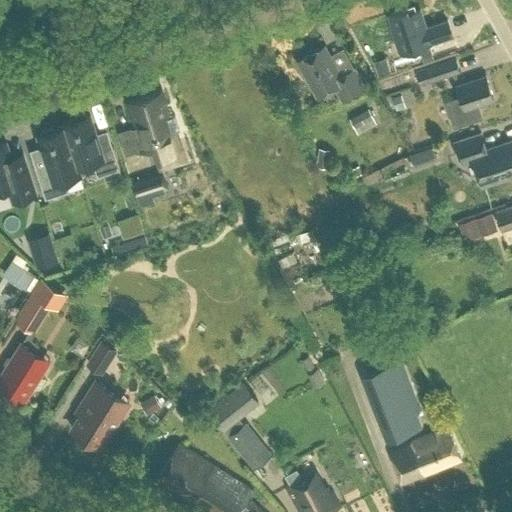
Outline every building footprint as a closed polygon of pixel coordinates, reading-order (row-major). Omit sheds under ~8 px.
[(409,12),(408,7),(389,13),(401,51),(453,34),(448,19),(427,26),(420,8),(409,12)] [(341,74),(325,44),(298,58),(317,95),(335,85),(343,100),(366,87),(354,66),(341,74)] [(461,72),(457,56),(416,69),(421,84),(461,72)] [(460,94),(445,99),(454,126),(482,116),(478,104),(495,98),(487,74),(457,84),(460,94)] [(162,90),(128,101),(136,124),(119,130),(126,153),(139,149),(138,146),(145,143),(147,149),(144,150),(144,151),(150,149),(154,152),(161,149),(163,145),(179,140),(175,129),(180,128),(175,114),(168,116),(164,103),(166,102),(162,90)] [(63,120),(64,124),(77,164),(93,159),(97,173),(119,166),(112,143),(100,147),(89,112),(87,112),(83,110),(75,113),(73,117),(63,120)] [(376,111),(357,122),(364,134),(383,122),(376,111)] [(80,172),(77,164),(64,124),(54,127),(50,124),(42,127),(40,132),(38,132),(46,159),(35,163),(45,195),(68,188),(64,177),(80,172)] [(511,138),(486,147),(481,131),(454,140),(462,163),(474,159),(482,184),(511,174),(511,138)] [(36,194),(29,172),(17,176),(6,140),(0,142),(0,188),(9,186),(13,201),(36,194)] [(158,172),(134,179),(142,205),(156,201),(154,194),(163,191),(158,172)] [(511,204),(496,209),(503,228),(511,225),(511,204)] [(492,214),(463,222),(468,239),(497,230),(492,214)] [(55,240),(32,247),(38,266),(61,259),(55,240)] [(10,259),(1,274),(27,289),(36,275),(10,259)] [(118,348),(101,338),(86,362),(103,373),(118,348)] [(50,358),(23,341),(0,377),(0,380),(25,396),(33,384),(40,389),(46,378),(40,374),(50,358)] [(423,410),(402,358),(360,375),(387,440),(423,425),(418,412),(423,410)] [(129,399),(96,379),(79,407),(84,410),(73,426),(101,444),(129,399)] [(244,380),(207,409),(224,430),(260,400),(244,380)] [(246,421),(228,436),(253,467),(272,452),(246,421)] [(461,455),(449,428),(391,451),(402,479),(461,455)] [(254,488),(180,439),(153,480),(203,511),(266,511),(249,495),(254,488)] [(328,492),(315,469),(287,484),(302,511),(327,511),(340,505),(331,490),(328,492)]
